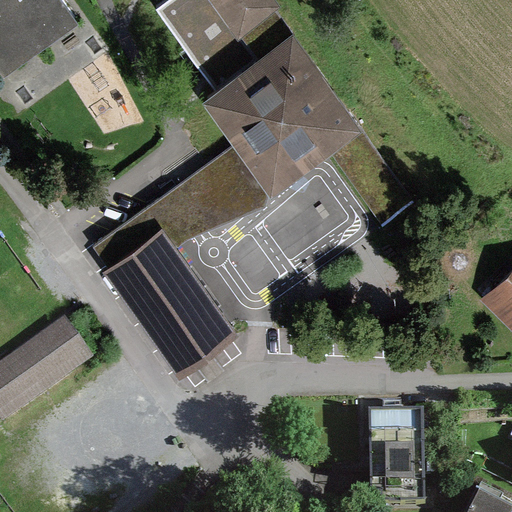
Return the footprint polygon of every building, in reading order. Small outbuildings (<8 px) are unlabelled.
[(62,0),(0,0),(0,67),(7,76),(79,23),(62,0)] [(273,181),(357,120),(269,0),(172,0),(166,4),(222,81),(207,91),(273,181)] [(163,230),(103,273),(181,380),(241,337),(163,230)] [(511,273),(493,292),(511,310),(511,273)] [(71,321),(0,368),(0,413),(7,423),(98,361),(71,321)] [(432,415),(379,415),(379,489),(432,489),(432,415)] [(511,511),(511,506),(484,494),(475,511),(511,511)]
